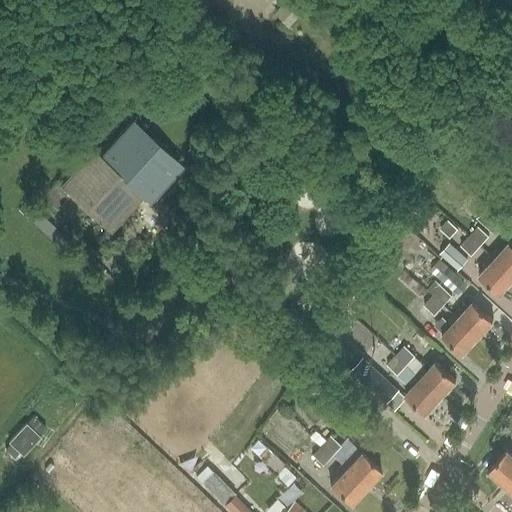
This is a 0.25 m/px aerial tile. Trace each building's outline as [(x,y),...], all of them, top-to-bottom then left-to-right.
[(60,186),(110,232),(143,197),(150,203),(183,166),(132,120),(100,155),(93,149),(60,186)] [(425,218),(432,208),(414,196),(401,215),(400,216),(407,221),(414,211),(425,218)] [(19,210),(55,243),(63,234),(35,209),(37,208),(28,200),(19,210)] [(477,219),(493,232),(502,221),(487,208),(477,219)] [(458,229),(447,220),(440,228),(450,238),(458,229)] [(478,226),(469,236),(480,246),(489,236),(478,226)] [(469,236),(461,245),(472,255),(480,246),(469,236)] [(497,248),(490,255),(511,274),(511,244),(509,242),(500,252),(497,248)] [(468,260),(450,243),(440,254),(458,271),(468,260)] [(488,265),(479,275),(500,294),(511,280),(511,274),(490,255),(484,262),(488,265)] [(467,285),(439,260),(430,270),(458,295),(467,285)] [(427,290),(432,295),(444,306),(453,296),(435,281),(427,290)] [(435,315),(444,306),(432,295),(423,305),(435,315)] [(460,308),(453,315),(478,337),(493,320),(472,301),(463,311),(460,308)] [(451,325),(442,335),(463,354),(478,337),(453,315),(447,321),(451,325)] [(408,344),(396,356),(407,367),(419,354),(408,344)] [(441,397),(416,375),(407,367),(396,356),(387,366),(399,376),(401,374),(414,385),(405,395),(425,414),(441,397)] [(397,392),(361,359),(349,372),(385,405),(397,392)] [(422,368),(416,375),(441,397),(456,381),(435,362),(426,371),(422,368)] [(23,456),(41,436),(26,423),(9,442),(10,444),(6,449),(16,458),(20,453),(23,456)] [(321,445),(331,455),(339,446),(329,436),(320,444),(321,445)] [(313,455),(322,464),(331,455),(321,445),(313,455)] [(511,455),(507,450),(488,471),(505,486),(511,478),(511,455)] [(342,465),(366,487),(381,471),(361,452),(352,461),(348,458),(342,465)] [(350,504),(366,487),(342,465),(335,471),(339,475),(330,484),(350,504)] [(275,476),(286,487),(296,477),(285,467),(275,476)] [(214,469),(203,480),(225,502),(236,491),(214,469)] [(249,511),(234,497),(224,506),(229,511),(249,511)] [(305,511),(294,501),(282,511),(305,511)]
